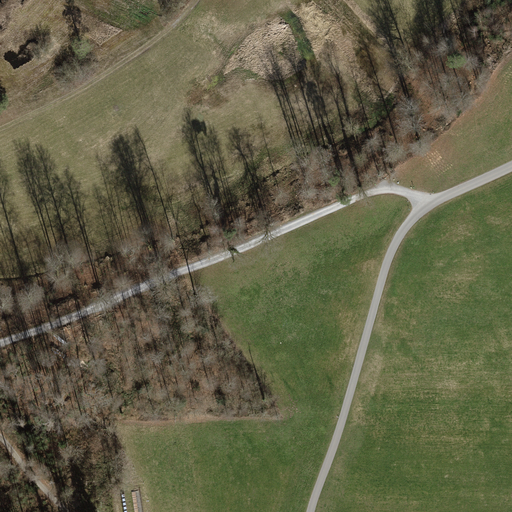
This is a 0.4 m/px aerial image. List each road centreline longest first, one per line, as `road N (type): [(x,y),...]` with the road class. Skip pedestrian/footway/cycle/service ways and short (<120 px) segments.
road 1 (track): [(0,343),(371,191),(398,190),(427,205)]
road 2 (unclassified): [(310,511),(402,229),(437,199),(511,165)]
road 3 (track): [(0,129),(109,71),(197,0)]
